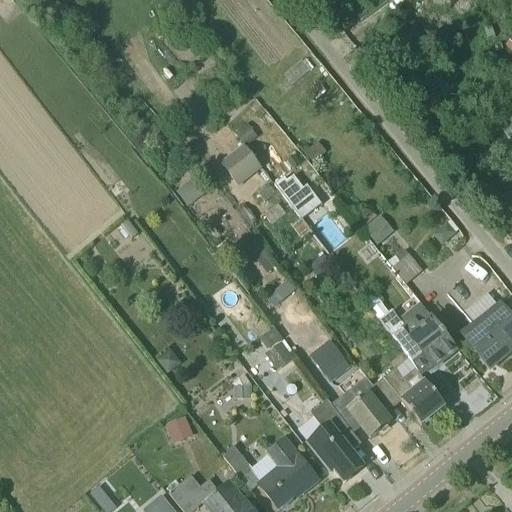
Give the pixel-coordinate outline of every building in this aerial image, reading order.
[(190,2),(180,10),(192,23),(202,15),(190,2)] [(319,87),(309,95),(315,103),(326,95),(319,87)] [(245,149),(256,140),(245,127),(234,136),(245,149)] [(310,151),(304,156),(312,167),(327,156),(318,145),(310,151)] [(222,167),(238,188),(260,170),(244,150),(222,167)] [(276,191),(301,223),(322,207),(306,187),(302,190),(293,179),(276,191)] [(193,181),(176,193),(188,208),(204,195),(193,181)] [(394,234),(380,217),(378,219),(366,228),(363,230),(377,246),(394,234)] [(129,222),(122,227),(132,240),(138,235),(129,222)] [(250,256),(252,255),(266,275),(276,268),(262,247),(258,242),(246,250),(250,256)] [(319,281),(334,270),(324,257),(309,269),(319,281)] [(422,273),(410,257),(401,265),(398,266),(393,271),(406,287),(422,273)] [(267,300),(274,310),(295,292),(287,283),(267,300)] [(488,295),(463,314),(471,325),(496,306),(488,295)] [(511,319),(499,304),(460,336),(489,372),(511,352),(511,319)] [(456,350),(421,308),(400,325),(391,314),(378,324),(406,359),(415,352),(431,371),(456,350)] [(282,341),(275,331),(260,341),(267,352),(282,341)] [(330,343),(309,359),(325,378),(345,362),(330,343)] [(266,357),(273,369),(290,357),(289,355),(282,345),(265,356),(266,357)] [(156,363),(167,376),(181,365),(170,351),(156,363)] [(421,427),(445,408),(415,372),(403,382),(395,372),(373,389),(375,392),(390,412),(402,404),(421,427)] [(354,420),(370,440),(389,425),(368,397),(375,392),(373,389),(366,381),(331,408),(335,412),(346,427),(354,420)] [(235,402),(252,401),(251,388),(234,388),(235,402)] [(312,416),(319,425),(324,432),(307,446),(331,475),(334,473),(344,486),(351,479),(352,480),(364,469),(363,468),(347,449),(357,441),(346,427),(335,412),(327,404),(312,416)] [(174,445),(192,438),(185,419),(166,426),(174,445)] [(296,499),(317,482),(284,441),(265,456),(277,471),(258,487),(277,510),(294,496),(296,499)] [(240,481),(248,474),(251,471),(233,448),(221,457),(240,481)] [(253,511),(244,500),(230,483),(216,494),(209,485),(200,492),(191,481),(170,498),(181,511),(196,511),(202,508),(205,511),(253,511)] [(112,511),(116,509),(108,499),(98,507),(102,511),(112,511)]
